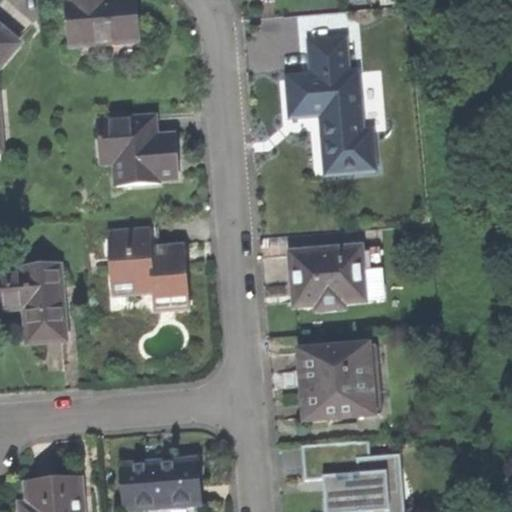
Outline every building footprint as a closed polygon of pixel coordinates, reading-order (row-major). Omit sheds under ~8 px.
[(66,2),(70,49),(120,45),(120,37),(139,35),(138,15),(136,0),(70,0),(71,2),(66,2)] [(0,67),(20,45),(0,28),(0,67)] [(120,37),(120,45),(140,43),(139,35),(120,37)] [(321,114),(327,174),(373,171),(369,135),(361,135),(355,75),(346,76),(343,43),(311,45),(313,78),(289,81),(290,99),(292,116),(321,114)] [(115,163),(117,188),(159,185),(158,179),(179,178),(177,157),(176,137),(156,138),(155,119),(97,122),(100,164),(115,163)] [(108,235),(113,298),(153,295),(154,306),(171,305),(172,312),(189,310),(187,274),(185,247),(151,249),(150,232),(108,235)] [(292,283),(294,308),(316,306),(316,311),(342,309),(341,303),(364,301),(360,251),(359,250),(290,256),(292,283)] [(379,250),(360,251),(364,301),(383,300),(379,250)] [(27,328),(28,345),(47,344),(65,342),(59,266),(22,269),(22,274),(0,276),(0,312),(14,311),(14,308),(29,306),(31,327),(27,328)] [(370,347),(300,353),(302,381),(306,423),(376,417),(370,347)] [(328,445),(302,447),(305,481),(328,480),(329,490),(324,491),(325,511),(389,511),(388,494),(400,493),(396,457),(399,456),(398,455),(369,458),(367,442),(328,445)] [(120,468),(123,511),(129,511),(201,506),(199,483),(197,462),(120,468)] [(83,511),(83,499),(80,499),(79,479),(54,482),(27,485),(28,506),(18,506),(18,511),(83,511)]
